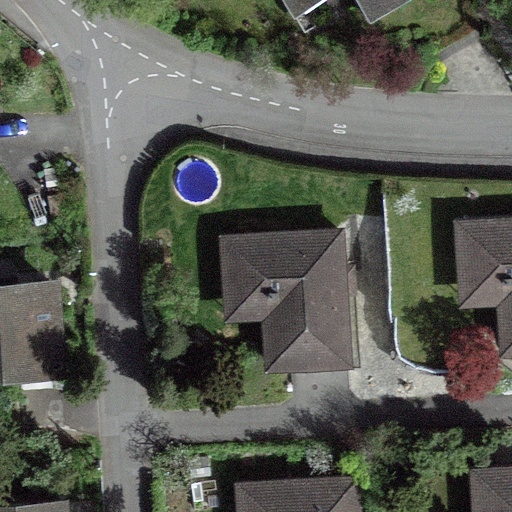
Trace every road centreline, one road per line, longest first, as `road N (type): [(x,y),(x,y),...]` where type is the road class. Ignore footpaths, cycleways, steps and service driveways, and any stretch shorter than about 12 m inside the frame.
road 1 (residential): [(128,62),(107,145),(122,511)]
road 2 (residential): [(128,62),(262,111),(388,133),(511,136)]
